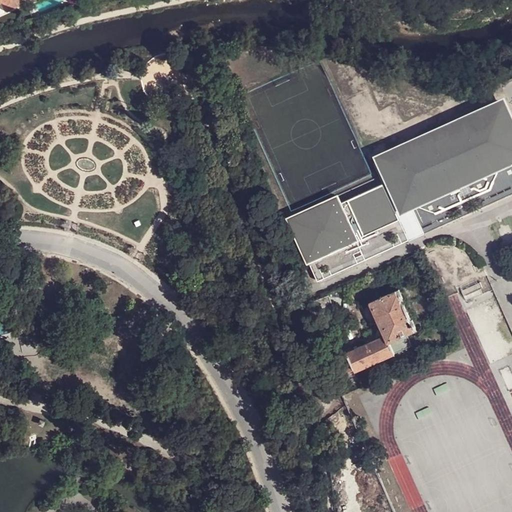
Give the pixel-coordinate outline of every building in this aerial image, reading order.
[(2,0),(7,10),(20,5),(18,0),(2,0)] [(18,0),(20,5),(22,9),(29,5),(26,0),(18,0)] [(412,200),(423,224),(511,183),(511,120),(504,103),(385,157),(405,203),(412,200)] [(385,157),(377,160),(386,181),(407,228),(411,238),(426,231),(423,224),(412,200),(405,203),(385,157)] [(184,181),(178,186),(183,192),(189,187),(184,181)] [(316,269),(407,228),(386,181),(342,200),(339,193),(291,215),(316,269)] [(511,183),(423,224),(426,231),(511,191),(511,183)] [(407,228),(316,269),(320,278),(411,238),(407,228)] [(384,329),(386,333),(389,340),(406,332),(416,326),(412,317),(411,318),(402,297),(404,297),(399,288),(370,301),(384,329)] [(326,294),(305,305),(317,338),(331,332),(325,316),(336,312),(328,293),(326,294)] [(389,340),(386,333),(382,335),(376,337),(371,340),(346,351),(347,352),(353,367),(355,370),(395,352),(412,344),(406,332),(389,340)] [(347,370),(353,367),(347,352),(338,356),(340,360),(342,359),(347,370)]
